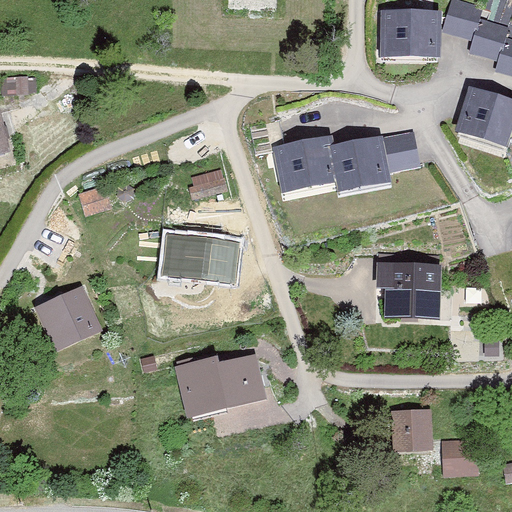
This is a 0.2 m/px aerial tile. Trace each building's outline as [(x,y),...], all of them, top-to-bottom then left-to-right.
[(454,1),(446,31),(471,38),(479,8),(454,1)] [(436,15),(385,15),(385,59),(436,59),(436,30),(436,15)] [(475,38),(471,53),(496,60),(504,30),(479,23),(475,38)] [(503,63),(501,71),(511,74),(511,42),(509,41),(503,63)] [(33,80),(5,81),(6,93),(33,92),(33,80)] [(511,127),(511,103),(474,92),(467,113),(461,133),(506,147),(511,127)] [(411,135),(380,141),(385,169),(416,163),(411,135)] [(385,169),(380,141),(337,150),(346,192),(389,183),(385,169)] [(327,143),(278,152),(286,195),(335,186),(327,143)] [(197,188),(192,189),(194,198),(205,195),(204,191),(223,187),(220,173),(195,178),(197,188)] [(104,189),(82,196),(87,214),(109,207),(104,189)] [(235,245),(174,238),(170,274),(231,281),(235,245)] [(437,267),(382,264),(381,284),(393,285),(392,317),(435,319),(437,267)] [(81,292),(41,309),(58,347),(98,330),(81,292)] [(487,353),(497,354),(498,329),(488,329),(487,353)] [(217,365),(184,372),(194,417),(263,401),(254,362),(219,370),(217,365)] [(429,412),(396,414),(398,449),(431,447),(429,412)] [(478,445),(444,445),(445,472),(479,472),(478,445)]
